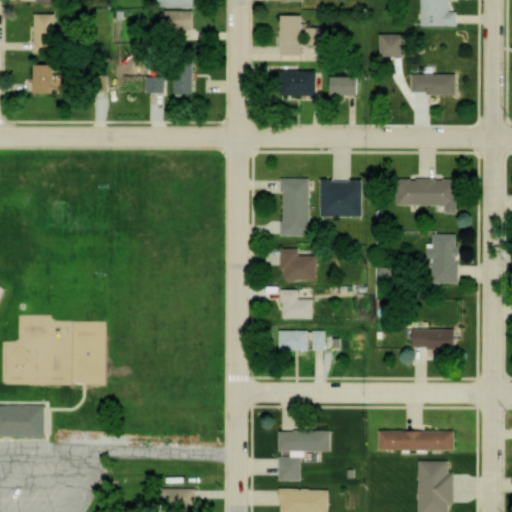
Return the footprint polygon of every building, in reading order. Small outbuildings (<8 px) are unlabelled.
[(425,0),(425,24),(462,25),(462,9),(453,9),(453,0),(425,0)] [(199,10),(169,10),(169,30),(199,30),(199,10)] [(38,52),(61,52),(61,12),(38,12),(38,52)] [(285,54),(307,54),(307,14),(285,14),(285,54)] [(311,26),(311,44),(326,44),(326,26),(311,26)] [(408,55),(408,33),(383,33),(383,55),(408,55)] [(200,93),(200,61),(181,61),(181,93),(200,93)] [(41,64),(41,94),(61,94),(61,64),(41,64)] [(321,95),(321,69),(284,69),(284,95),(321,95)] [(463,73),(416,73),(416,94),(463,94),(463,73)] [(166,76),(152,76),(152,91),(166,91),(166,76)] [(334,94),(364,94),(364,76),(334,76),(334,94)] [(312,235),(312,177),(284,177),(284,235),(312,235)] [(323,215),(366,215),(366,178),(323,178),(323,215)] [(398,203),(448,203),(448,212),(461,212),(461,178),(398,178),(398,203)] [(462,282),(462,232),(435,232),(435,282),(462,282)] [(320,279),(320,253),(303,253),(303,248),(285,248),(285,279),(320,279)] [(317,317),(317,297),(304,297),(304,288),(285,288),(285,317),(317,317)] [(460,348),(460,327),(417,327),(417,348),(460,348)] [(312,348),(312,329),(287,329),(287,348),(312,348)] [(328,329),(317,329),(317,347),(328,347),(328,329)] [(0,401),(47,401),(47,433),(0,433),(0,401)] [(335,429),(283,429),(283,451),(335,451),(335,429)] [(459,430),(383,430),(383,449),(459,449),(459,430)] [(282,480),(304,480),(304,455),(282,455),(282,480)] [(422,511),(453,511),(454,502),(457,502),(457,459),(423,459),(422,511)] [(198,508),(198,487),(165,487),(165,508),(198,508)] [(332,511),(332,488),(284,488),(283,511),(332,511)]
